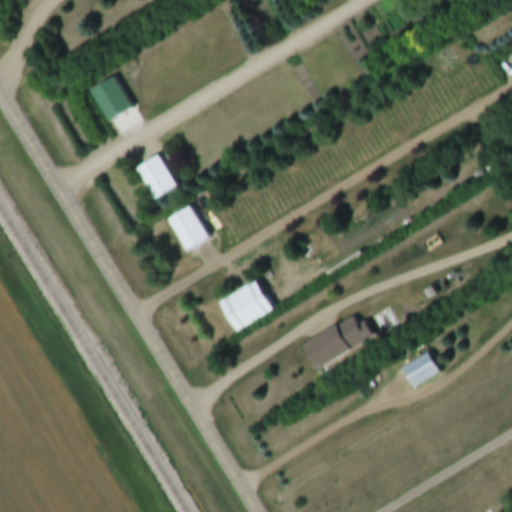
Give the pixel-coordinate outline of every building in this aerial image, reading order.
[(135,171),(154,204),(177,191),(159,158),(135,171)] [(167,224),(187,255),(210,240),(190,209),(167,224)] [(217,305),(233,336),(271,317),(256,286),(217,305)] [(299,348),(312,373),(370,344),(365,333),(360,336),(352,321),(299,348)] [(438,377),(427,357),(401,372),(412,391),(438,377)]
